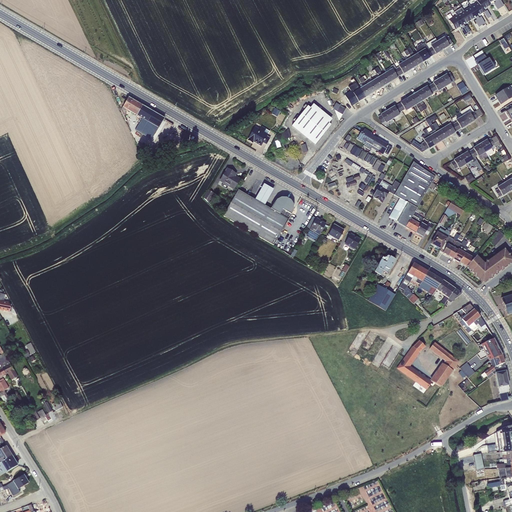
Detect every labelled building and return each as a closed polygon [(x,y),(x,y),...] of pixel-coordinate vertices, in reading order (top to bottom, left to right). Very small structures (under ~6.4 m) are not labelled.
[(488,4),(486,0),(476,0),(478,2),(484,12),(485,12),(483,10),(490,6),(488,4)] [(478,2),(470,7),(478,19),(479,18),(478,16),(484,12),(478,2)] [(470,7),(463,11),(469,21),(475,18),(477,20),(478,19),(470,7)] [(463,11),(456,15),(463,28),(465,27),(463,25),(469,21),(463,11)] [(463,28),(456,15),(449,20),(455,30),(461,26),(462,29),(463,28)] [(444,37),(437,42),(442,50),(449,46),(452,44),(448,38),(449,38),(448,37),(445,39),(444,37)] [(442,50),(437,42),(435,39),(425,44),(432,56),(435,54),(436,55),(442,50)] [(418,54),(422,63),(430,58),(429,58),(432,56),(425,44),(422,45),(421,44),(416,47),(417,48),(415,49),(418,54)] [(410,48),(407,50),(416,66),(422,63),(418,54),(414,56),(410,48)] [(385,50),(381,52),(385,58),(386,57),(389,60),(390,59),(385,50)] [(416,66),(407,50),(403,52),(408,59),(405,61),(410,70),(416,66)] [(378,53),(374,56),(383,70),(385,69),(381,64),(383,63),(379,57),(380,56),(378,53)] [(484,55),(474,61),(483,75),(495,68),(489,58),(487,59),(484,55)] [(399,67),(396,69),(400,76),(403,74),(410,70),(405,61),(398,66),(399,67)] [(392,69),(385,73),(391,82),(397,78),(397,77),(400,76),(396,69),(393,65),(390,67),(392,69)] [(377,68),(374,70),(384,86),(391,82),(385,73),(382,75),(377,68)] [(384,86),(374,70),(371,72),(376,79),(374,80),(372,81),(378,90),(384,86)] [(446,75),(439,79),(445,88),(454,81),(450,73),(446,75)] [(433,84),(430,85),(434,92),(435,94),(445,88),(439,79),(433,83),(433,84)] [(372,81),(366,85),(371,94),(378,90),(372,81)] [(365,98),(359,89),(356,83),(348,87),(351,91),(344,95),(351,106),(358,101),(358,102),(365,98)] [(463,84),(457,87),(462,95),(468,91),(463,84)] [(366,85),(359,89),(365,98),(371,94),(366,85)] [(426,87),(419,91),(425,99),(432,95),(431,94),(434,92),(430,85),(427,87),(426,87)] [(511,91),(509,87),(495,95),(501,104),(511,97),(511,91)] [(419,91),(413,95),(423,111),(426,109),(422,101),(425,99),(419,91)] [(413,95),(407,99),(412,108),(416,105),(420,113),(423,111),(413,95)] [(469,95),(462,99),(465,104),(472,99),(469,95)] [(130,112),(136,102),(128,98),(120,110),(124,117),(128,110),(130,112)] [(401,103),(398,105),(402,112),(405,110),(405,112),(412,108),(407,99),(400,103),(401,103)] [(136,102),(130,112),(136,116),(142,106),(136,102)] [(313,104),(310,108),(329,124),(332,120),(313,104)] [(394,106),(387,111),(393,119),(399,116),(398,114),(402,112),(398,105),(394,107),(394,106)] [(142,106),(136,116),(145,121),(151,111),(142,106)] [(329,124),(310,108),(307,106),(291,126),(292,127),(295,123),(318,141),(314,145),(315,145),(331,125),(329,124)] [(340,106),(337,112),(335,114),(339,121),(346,109),(340,106)] [(462,116),(468,125),(474,121),(474,120),(477,118),(482,115),(479,110),(477,111),(474,113),(470,106),(460,112),(462,116)] [(275,109),(272,114),(277,117),(280,111),(275,109)] [(151,111),(145,121),(158,128),(164,119),(151,111)] [(393,119),(387,111),(381,115),(378,117),(382,124),(385,122),(386,124),(393,119)] [(462,116),(453,122),(458,130),(461,129),(468,125),(462,116)] [(432,125),(431,123),(428,119),(425,121),(431,131),(428,133),(436,145),(442,141),(432,125)] [(449,124),(443,128),(448,137),(455,133),(455,132),(458,130),(453,122),(449,124)] [(295,123),(292,127),(314,145),(318,141),(295,123)] [(435,123),(432,125),(442,141),(448,137),(443,128),(439,130),(435,123)] [(255,127),(248,140),(253,143),(253,142),(261,146),(263,143),(266,145),(270,138),(267,136),(268,135),(264,133),(266,129),(262,127),(260,130),(255,127)] [(286,132),(280,134),(282,141),(291,137),(289,130),(286,131),(286,132)] [(371,147),(376,139),(370,135),(371,134),(364,130),(362,133),(361,133),(357,139),(365,143),(371,147)] [(436,145),(428,133),(426,130),(423,132),(425,135),(421,137),(424,142),(420,145),(413,141),(410,145),(422,153),(428,148),(429,149),(436,145)] [(486,140),(480,144),(487,156),(489,155),(493,152),(492,151),(496,148),(495,146),(500,143),(498,141),(495,136),(487,141),(486,140)] [(376,139),(371,147),(383,154),(384,153),(387,155),(392,148),(376,139)] [(473,149),(470,151),(474,157),(478,155),(481,160),(487,156),(480,144),(473,148),(473,149)] [(500,144),(495,147),(497,150),(500,148),(502,151),(501,152),(503,156),(504,155),(505,156),(499,159),(502,162),(508,158),(500,144)] [(354,146),(350,153),(357,158),(361,150),(354,146)] [(362,151),(358,158),(362,160),(367,154),(362,151)] [(467,152),(460,156),(466,165),(468,169),(472,166),(474,168),(476,167),(478,170),(477,170),(478,172),(482,170),(474,157),(470,151),(467,153),(467,152)] [(368,154),(363,161),(368,163),(372,156),(368,154)] [(466,165),(460,156),(453,160),(454,161),(451,163),(451,164),(455,169),(458,168),(459,170),(466,165)] [(378,160),(372,169),(376,172),(382,162),(378,160)] [(400,184),(394,195),(400,199),(389,218),(406,228),(413,216),(414,213),(429,188),(432,183),(436,175),(423,166),(421,168),(413,162),(400,184)] [(354,163),(351,167),(359,172),(361,168),(354,163)] [(233,190),(239,179),(234,176),(235,174),(232,172),(227,169),(220,182),(223,184),(221,186),(226,189),(228,187),(233,190)] [(470,174),(465,177),(468,183),(474,180),(470,174)] [(394,195),(400,184),(395,181),(392,187),(382,181),(372,197),(382,203),(384,198),(385,198),(388,192),(394,195)] [(509,192),(504,183),(497,188),(498,189),(495,191),(499,198),(502,196),(509,192)] [(264,184),(255,200),(258,202),(263,204),(263,205),(264,206),(273,190),(264,184)] [(208,190),(204,198),(208,203),(214,194),(208,190)] [(258,202),(255,200),(238,190),(223,216),(273,245),(291,215),(293,210),(293,205),(290,201),(286,198),(281,198),(276,200),(273,205),(271,209),(270,209),(264,206),(263,205),(263,204),(258,202)] [(452,200),(438,223),(443,226),(446,222),(448,218),(447,218),(456,213),(460,216),(465,208),(452,200)] [(414,213),(413,216),(418,219),(418,220),(421,222),(423,219),(414,213)] [(413,216),(406,228),(415,233),(421,223),(421,222),(418,220),(418,219),(413,216)] [(310,229),(316,219),(312,217),(306,227),(310,229)] [(316,219),(310,229),(306,236),(316,242),(319,236),(318,236),(319,235),(320,236),(324,228),(324,227),(326,224),(316,219)] [(421,223),(415,233),(422,237),(424,234),(426,231),(429,232),(434,224),(429,222),(426,226),(421,223)] [(485,222),(481,228),(489,233),(493,227),(485,222)] [(328,234),(326,238),(330,240),(331,238),(334,240),(335,239),(339,241),(342,236),(341,235),(344,231),(334,225),(328,234)] [(441,249),(448,237),(450,233),(446,230),(445,232),(439,229),(431,244),(441,249)] [(499,231),(489,241),(495,246),(504,236),(499,231)] [(350,234),(344,245),(355,251),(355,250),(354,250),(360,240),(350,234)] [(448,237),(441,249),(439,251),(448,256),(456,242),(460,236),(456,234),(453,240),(448,237)] [(461,245),(452,259),(459,263),(465,253),(467,249),(465,248),(468,243),(463,240),(461,245)] [(456,242),(448,256),(452,259),(461,245),(456,242)] [(476,256),(466,267),(482,283),(484,283),(490,278),(490,277),(489,276),(491,274),(493,275),(495,275),(511,261),(511,259),(504,249),(488,261),(486,260),(485,262),(484,264),(476,256)] [(465,253),(459,263),(460,264),(462,266),(463,265),(466,267),(476,256),(479,253),(475,251),(472,255),(470,254),(469,256),(465,253)] [(383,258),(375,272),(380,276),(383,271),(387,273),(395,260),(392,258),(389,259),(387,257),(385,260),(383,258)] [(436,290),(442,281),(413,263),(398,290),(414,305),(419,300),(413,294),(413,295),(410,292),(411,291),(407,287),(411,280),(415,283),(416,282),(420,285),(418,287),(428,293),(431,287),(432,288),(431,290),(430,290),(428,293),(432,296),(436,290)] [(442,281),(436,290),(445,297),(440,303),(444,305),(447,301),(455,289),(442,281)] [(378,285),(368,301),(385,311),(395,295),(378,285)] [(455,289),(447,301),(450,303),(461,295),(455,289)] [(0,310),(10,312),(8,302),(3,301),(4,299),(5,295),(0,293),(0,310)] [(511,294),(501,299),(506,315),(511,313),(511,294)] [(456,313),(453,315),(470,336),(473,333),(472,332),(477,328),(481,332),(487,328),(480,317),(469,304),(461,309),(467,316),(462,319),(456,313)] [(486,357),(488,361),(490,360),(502,355),(499,350),(493,339),(480,345),(486,357)] [(419,340),(412,347),(397,369),(426,391),(432,382),(410,366),(419,353),(425,347),(419,340)] [(31,343),(26,346),(30,355),(35,353),(31,343)] [(434,343),(429,349),(444,361),(430,380),(441,388),(459,362),(434,343)] [(0,356),(0,367),(1,367),(9,362),(4,354),(1,356),(0,356)] [(495,373),(505,367),(504,363),(502,355),(490,360),(492,366),(484,373),(488,378),(495,373)] [(9,362),(1,367),(5,375),(8,374),(11,380),(17,377),(9,362)] [(466,363),(459,369),(467,378),(474,373),(466,363)] [(505,367),(495,373),(501,402),(508,400),(507,392),(509,392),(508,389),(509,389),(505,367)] [(0,383),(0,382),(0,391),(0,392),(1,392),(4,391),(8,389),(4,381),(0,383)] [(4,391),(1,392),(0,392),(0,395),(3,402),(9,399),(4,391)] [(59,400),(52,404),(55,411),(63,407),(59,400)] [(47,402),(43,404),(48,413),(52,411),(47,402)] [(42,410),(37,413),(41,419),(46,417),(42,410)] [(35,412),(28,416),(32,423),(39,419),(35,412)] [(511,425),(504,428),(496,432),(499,453),(501,452),(511,451),(511,425)] [(3,447),(0,448),(0,463),(12,456),(6,445),(3,447)] [(511,451),(501,452),(502,460),(506,460),(511,459),(511,451)] [(473,456),(474,462),(482,461),(481,454),(473,456)] [(12,456),(0,463),(0,465),(4,472),(6,471),(7,473),(18,465),(12,456)] [(511,459),(506,460),(506,464),(496,465),(496,469),(498,469),(511,467),(511,459)] [(484,469),(482,461),(474,462),(476,471),(484,469)] [(511,467),(498,469),(499,478),(511,476),(511,467)] [(24,475),(6,486),(8,489),(13,496),(20,492),(18,489),(29,483),(24,475)] [(511,476),(499,478),(499,482),(486,484),(487,488),(492,488),(497,487),(500,486),(511,483),(511,476)] [(511,483),(500,486),(502,491),(506,490),(509,500),(511,499),(511,483)] [(511,511),(511,499),(509,500),(503,502),(504,507),(505,507),(506,511),(511,511)]
